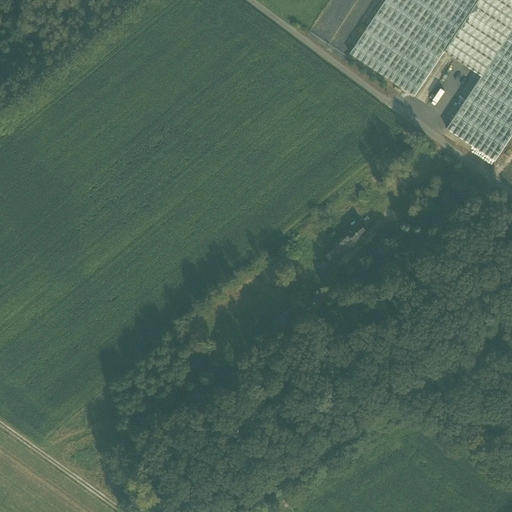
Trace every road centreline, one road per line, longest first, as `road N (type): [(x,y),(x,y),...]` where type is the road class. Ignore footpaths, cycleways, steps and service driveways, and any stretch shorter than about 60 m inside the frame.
road 1 (unclassified): [(511,194),(249,0)]
road 2 (track): [(0,425),(120,511)]
